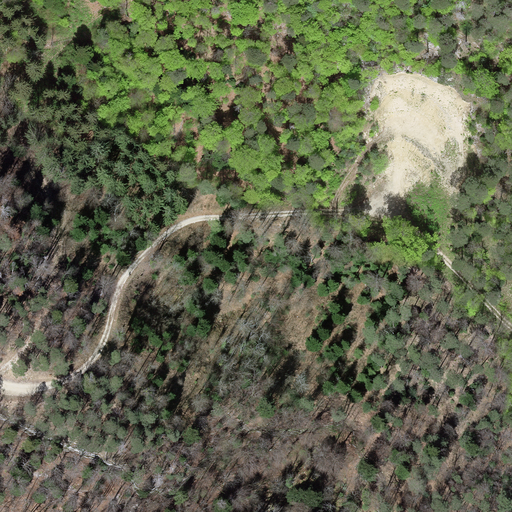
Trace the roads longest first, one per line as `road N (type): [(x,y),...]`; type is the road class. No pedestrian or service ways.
road 1 (track): [(511,327),(415,226),(395,216),(318,210),(207,219),(182,225),(120,280),(94,357),(73,377),(0,384)]
road 2 (track): [(0,370),(34,335),(59,246),(59,219),(27,149),(28,105),(50,58),(91,19),(136,0)]
